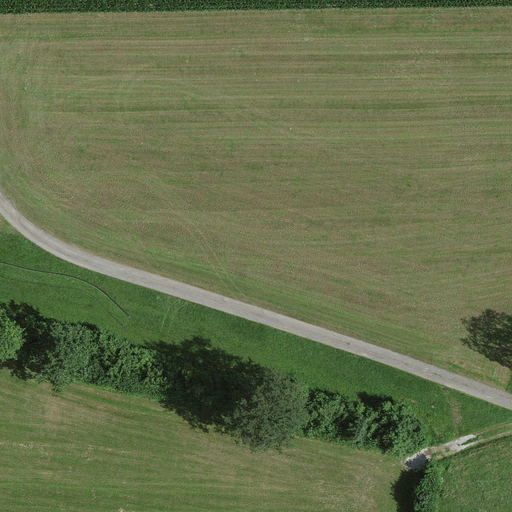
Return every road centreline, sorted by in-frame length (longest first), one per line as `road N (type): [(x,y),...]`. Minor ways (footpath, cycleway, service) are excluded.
road 1 (track): [(511,401),(86,260),(53,247),(0,203)]
road 2 (track): [(0,365),(79,392),(397,465),(511,427)]
